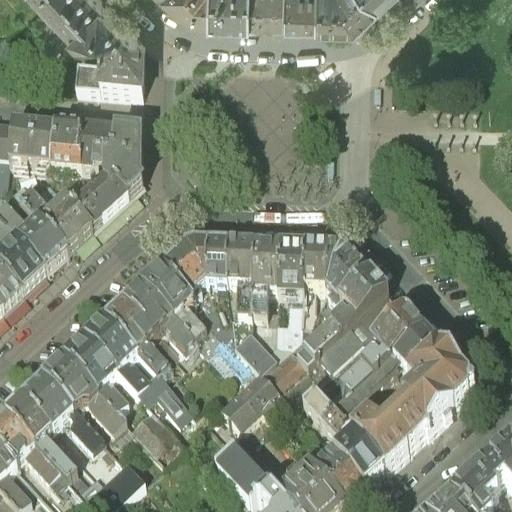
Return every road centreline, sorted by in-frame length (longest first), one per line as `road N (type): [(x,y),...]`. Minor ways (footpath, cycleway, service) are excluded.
road 1 (residential): [(0,373),(141,240),(201,219),(351,229),(511,386)]
road 2 (residential): [(416,0),(356,49),(196,42),(145,0)]
road 3 (residential): [(147,129),(0,114)]
road 4 (residential): [(511,417),(410,511)]
